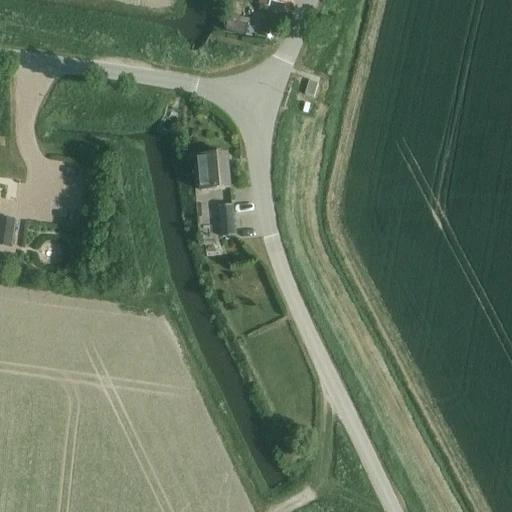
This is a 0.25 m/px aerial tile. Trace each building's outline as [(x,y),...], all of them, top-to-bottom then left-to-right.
[(240,0),(231,0),(229,17),(240,19),(243,0),(240,0)] [(237,58),(239,50),(231,49),(230,56),(237,58)] [(309,82),(305,96),(315,100),(320,85),(309,82)] [(201,192),(231,190),(228,156),(198,158),(201,192)] [(232,207),(219,208),(222,238),(235,237),(232,207)] [(0,247),(12,249),(16,222),(0,219),(0,247)]
